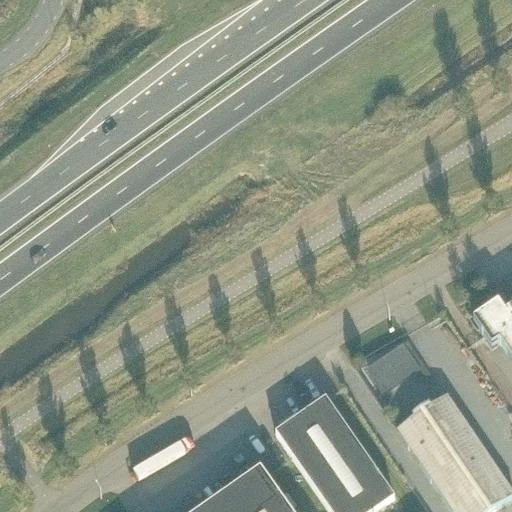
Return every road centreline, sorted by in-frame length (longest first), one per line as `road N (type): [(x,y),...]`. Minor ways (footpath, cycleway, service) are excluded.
road 1 (unclassified): [(61,511),(164,437),(511,232)]
road 2 (trunk): [(0,281),(392,0)]
road 3 (trunk): [(307,0),(0,219)]
